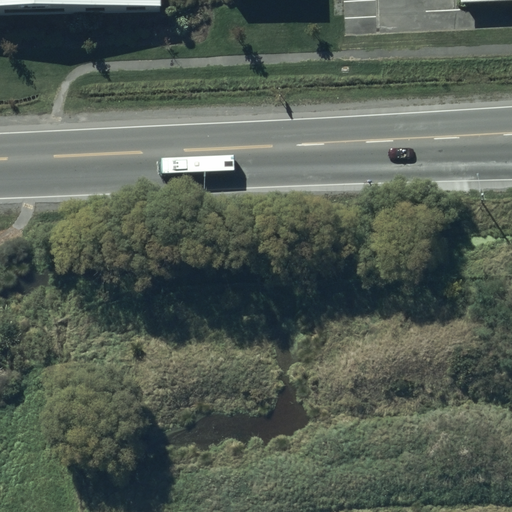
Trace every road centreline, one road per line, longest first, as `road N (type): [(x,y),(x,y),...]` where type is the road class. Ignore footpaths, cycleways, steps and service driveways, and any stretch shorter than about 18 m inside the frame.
road 1 (trunk): [(383,144),(0,159)]
road 2 (trunk): [(383,144),(511,123)]
road 3 (trunk): [(511,155),(383,144)]
